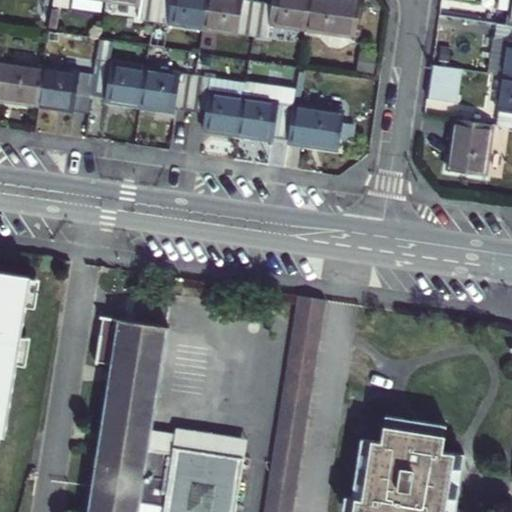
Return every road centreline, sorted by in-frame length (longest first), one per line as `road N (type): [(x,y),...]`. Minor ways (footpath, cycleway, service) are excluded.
road 1 (residential): [(381,228),(0,173)]
road 2 (residential): [(0,201),(377,256)]
road 3 (residential): [(381,228),(416,0)]
road 4 (residential): [(377,256),(511,277)]
road 5 (residential): [(511,248),(381,228)]
